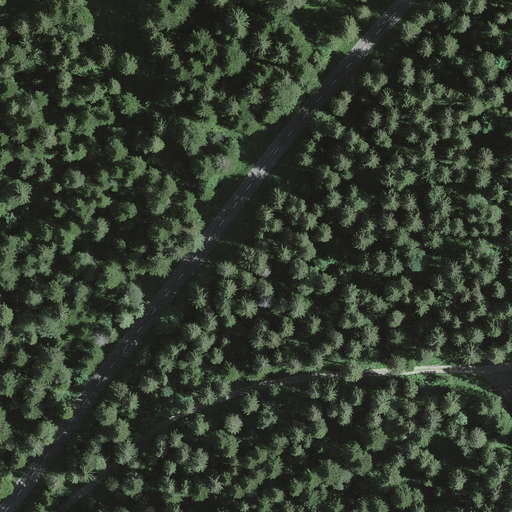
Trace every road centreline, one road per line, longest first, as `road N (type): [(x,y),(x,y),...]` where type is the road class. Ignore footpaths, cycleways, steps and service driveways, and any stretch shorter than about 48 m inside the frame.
road 1 (tertiary): [(408,0),(267,161),(7,511)]
road 2 (track): [(59,511),(186,409),(252,387),(511,363)]
